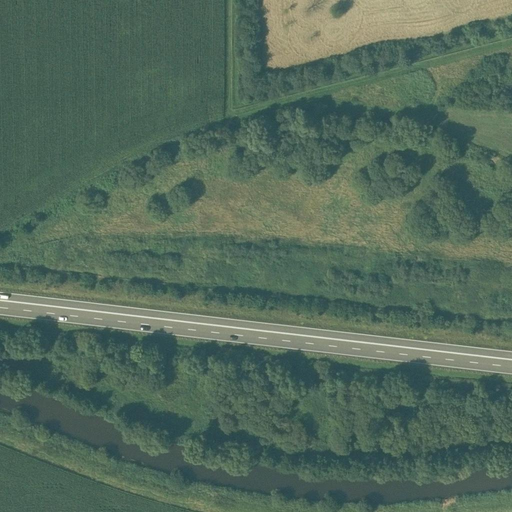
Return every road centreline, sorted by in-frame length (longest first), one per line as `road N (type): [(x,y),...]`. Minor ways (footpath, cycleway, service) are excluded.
road 1 (trunk): [(0,309),(511,369)]
road 2 (trunk): [(511,357),(0,298)]
